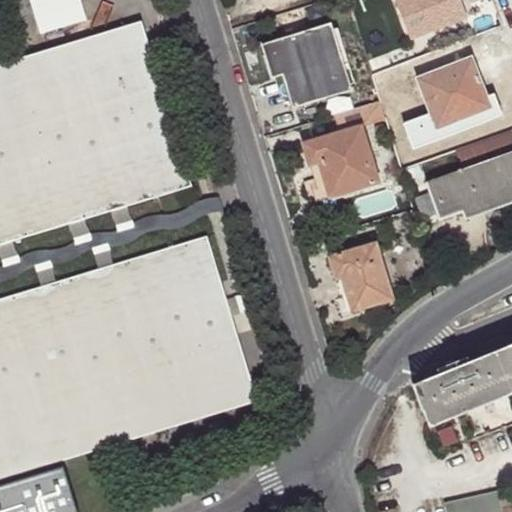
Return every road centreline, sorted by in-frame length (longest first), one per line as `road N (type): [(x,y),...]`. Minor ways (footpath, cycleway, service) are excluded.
road 1 (unclassified): [(206,0),(340,430)]
road 2 (unclassified): [(340,430),(417,339),(511,276)]
road 3 (unclassified): [(215,511),(294,473),(340,430)]
